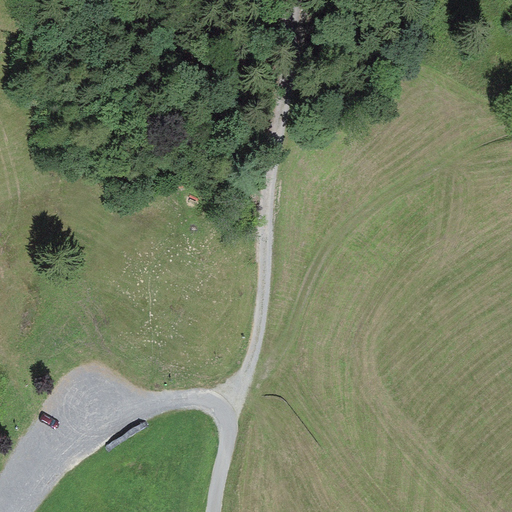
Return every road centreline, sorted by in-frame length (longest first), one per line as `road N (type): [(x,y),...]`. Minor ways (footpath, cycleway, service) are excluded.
road 1 (track): [(292,0),(256,339),(222,413)]
road 2 (track): [(26,511),(74,456),(147,409),(185,397),(203,398),(222,413)]
